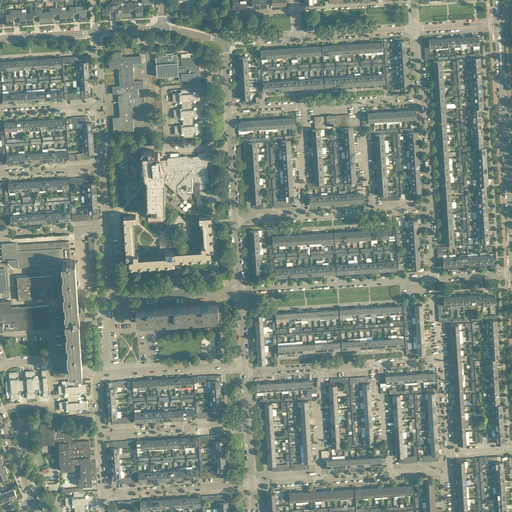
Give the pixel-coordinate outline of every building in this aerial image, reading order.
[(122,0),(112,1),(112,4),(113,11),(115,11),(116,17),(123,16),(122,3),(122,0)] [(138,2),(132,2),(132,10),(135,10),(136,15),(143,15),(143,9),(145,9),(150,9),(149,0),(141,0),(142,2),(138,2)] [(240,8),(239,0),(229,0),(230,5),(233,5),(233,8),(240,8)] [(132,2),(122,3),(123,16),(130,16),(129,10),(132,10),(132,2)] [(113,11),(112,4),(106,4),(106,7),(102,8),(103,18),(110,17),(110,11),(113,11)] [(70,10),(66,10),(67,20),(74,19),(74,13),(77,13),(76,6),(70,6),(70,10)] [(82,6),(76,6),(77,13),(79,13),(80,19),(87,19),(86,13),(89,13),(89,9),(86,9),(82,9),(82,6)] [(50,11),(46,11),(47,21),(54,21),(54,15),(57,15),(56,7),(50,8),(50,11)] [(62,7),(56,7),(57,15),(59,14),(60,20),(67,20),(66,10),(62,10),(62,7)] [(30,12),(26,13),(27,22),(34,22),(34,16),(37,16),(36,8),(30,9),(30,12)] [(42,8),(36,8),(37,16),(39,16),(40,22),(47,21),(46,11),(42,11),(42,8)] [(26,9),(16,10),(16,17),(19,17),(20,23),(27,22),(26,13),(26,9)] [(16,17),(16,10),(10,10),(10,14),(6,14),(7,24),(14,23),(14,17),(16,17)] [(404,38),(394,38),(394,44),(397,44),(398,47),(406,47),(406,44),(406,41),(406,40),(404,41),(404,38)] [(114,60),(109,61),(109,64),(110,68),(119,68),(119,69),(119,71),(121,71),(121,75),(119,75),(120,85),(112,86),(113,93),(120,93),(120,94),(118,95),(119,101),(144,100),(144,96),(139,97),(138,88),(144,88),(143,80),(138,81),(134,81),(133,64),(133,63),(140,63),(147,62),(147,55),(147,49),(145,49),(139,50),(139,55),(129,56),(129,58),(125,58),(125,56),(122,56),(122,51),(114,51),(114,60)] [(157,76),(179,75),(177,58),(177,54),(173,54),(173,52),(168,52),(168,54),(155,55),(157,76)] [(177,58),(179,75),(179,81),(189,80),(189,82),(193,82),(193,80),(195,80),(195,76),(200,76),(198,56),(181,57),(181,58),(177,58)] [(191,88),(186,89),(186,97),(200,96),(200,91),(195,92),(195,91),(191,92),(191,88)] [(172,93),(173,98),(186,97),(186,89),(181,89),(181,92),(177,92),(177,93),(172,93)] [(186,97),(187,105),(192,104),(192,101),(195,102),(196,101),(200,100),(200,96),(186,97)] [(182,102),(182,105),(187,105),(186,97),(173,98),(173,102),(178,102),(178,103),(182,102)] [(120,117),(113,117),(113,122),(113,127),(114,132),(126,131),(134,131),(133,119),(131,120),(130,116),(132,116),(132,113),(133,113),(140,113),(139,104),(145,104),(144,100),(119,101),(120,117)] [(187,105),(187,113),(201,112),(201,107),(196,108),(196,107),(192,108),(192,104),(187,105)] [(178,109),(173,109),(174,114),(187,113),(187,105),(182,105),(182,108),(178,108),(178,109)] [(412,110),(410,110),(410,119),(414,119),(414,120),(416,119),(417,125),(420,125),(419,117),(416,117),(416,110),(415,110),(412,110)] [(187,113),(188,121),(193,120),(193,117),(196,118),(197,117),(201,116),(201,112),(187,113)] [(183,118),(183,121),(188,121),(187,113),(174,114),(174,118),(179,118),(179,119),(183,118)] [(326,116),(326,123),(327,127),(327,126),(337,125),(337,123),(336,122),(336,121),(336,115),(327,116),(327,115),(326,115),(326,116)] [(83,126),(83,129),(93,128),(92,128),(92,125),(93,125),(93,124),(92,124),(92,122),(92,121),(88,116),(85,116),(86,123),(83,123),(84,126),(83,126)] [(188,121),(188,129),(202,128),(202,123),(197,124),(197,123),(193,124),(193,120),(188,121)] [(174,125),(175,130),(188,129),(188,121),(183,121),(183,124),(179,124),(179,125),(174,125)] [(202,128),(188,129),(189,137),(194,136),(194,133),(197,134),(198,133),(202,132),(202,128)] [(188,129),(175,130),(175,134),(180,134),(180,135),(184,134),(184,137),(189,137),(188,129)] [(152,149),(147,149),(143,150),(142,150),(142,153),(141,154),(142,155),(143,161),(142,162),(143,163),(144,169),(143,170),(144,171),(145,174),(144,175),(144,179),(147,182),(147,188),(147,189),(148,190),(147,191),(147,196),(148,196),(147,197),(148,198),(147,199),(147,204),(148,204),(147,206),(147,208),(148,210),(148,214),(148,220),(149,220),(149,219),(150,219),(151,220),(152,220),(152,219),(154,219),(155,220),(156,220),(156,219),(158,219),(159,220),(160,220),(160,219),(162,219),(162,220),(163,220),(163,211),(165,209),(164,208),(164,202),(164,201),(164,200),(163,194),(164,193),(163,192),(163,186),(164,185),(163,184),(163,181),(164,181),(177,193),(178,192),(185,199),(192,192),(193,192),(193,191),(193,180),(197,180),(197,181),(200,184),(199,184),(199,188),(205,188),(206,187),(206,182),(209,182),(207,166),(208,165),(206,152),(199,153),(197,155),(182,157),(181,156),(168,157),(167,159),(167,160),(160,160),(159,160),(159,157),(160,155),(160,153),(158,152),(155,152),(154,149),(152,150),(152,149)] [(136,215),(124,216),(126,259),(129,259),(130,266),(175,263),(175,260),(183,260),(211,258),(211,251),(213,251),(211,216),(206,217),(200,217),(199,217),(199,222),(202,222),(202,227),(204,245),(201,245),(200,244),(199,245),(199,246),(198,246),(198,247),(198,248),(198,249),(198,250),(183,251),(179,251),(178,246),(178,242),(160,243),(161,255),(142,256),(141,255),(141,254),(140,253),(139,252),(138,252),(135,252),(133,226),(133,224),(133,221),(136,220),(136,215)] [(58,263),(63,262),(75,262),(75,261),(76,261),(76,260),(72,260),(72,259),(70,259),(69,241),(57,242),(58,263)] [(18,265),(58,263),(57,242),(17,244),(17,243),(10,243),(11,258),(8,259),(8,260),(9,260),(9,261),(9,262),(10,263),(11,264),(12,264),(12,265),(13,265),(14,265),(15,266),(16,266),(18,265)] [(65,315),(61,315),(61,320),(66,320),(67,320),(70,373),(74,372),(74,375),(74,376),(79,375),(79,374),(82,374),(82,366),(79,320),(85,319),(85,314),(79,314),(78,312),(78,306),(78,304),(75,262),(63,262),(66,306),(66,313),(66,315),(65,315)] [(53,274),(35,276),(35,287),(38,287),(53,286),(53,274)] [(17,277),(18,288),(32,287),(35,287),(35,276),(17,277)] [(54,297),(53,286),(38,287),(39,298),(54,297)] [(32,287),(18,288),(18,299),(33,298),(32,287)] [(191,305),(191,319),(219,317),(219,314),(218,304),(191,306),(191,305)] [(11,307),(0,307),(0,330),(21,329),(24,329),(50,327),(51,327),(49,309),(49,305),(11,307)] [(163,306),(162,306),(163,321),(191,319),(191,305),(190,305),(190,306),(163,307),(163,306)] [(162,307),(136,309),(136,314),(136,322),(163,321),(162,306),(162,307)] [(42,378),(38,378),(39,384),(47,383),(46,369),(41,370),(42,374),(41,375),(42,378)] [(25,379),(22,380),(22,385),(31,384),(30,370),(25,371),(26,376),(24,376),(25,379)] [(34,370),(30,370),(31,384),(39,384),(38,378),(35,379),(35,375),(34,375),(34,370)] [(6,381),(6,386),(14,385),(13,371),(9,372),(9,377),(8,377),(9,380),(6,381)] [(18,371),(13,371),(14,385),(22,385),(22,380),(19,380),(19,376),(18,376),(18,371)] [(58,385),(59,390),(72,389),(72,380),(67,381),(67,384),(63,384),(63,385),(58,385)] [(77,380),(72,380),(72,389),(86,388),(86,383),(81,384),(80,383),(77,384),(77,380)] [(312,380),(306,381),(307,388),(307,393),(312,393),(317,393),(317,392),(316,386),(313,386),(312,380)] [(106,394),(116,393),(116,390),(117,390),(117,387),(115,387),(112,387),(112,382),(106,382),(106,388),(105,388),(106,388),(106,390),(105,390),(106,390),(106,394)] [(48,397),(47,383),(39,384),(39,389),(42,388),(42,392),(43,392),(43,397),(48,397)] [(31,384),(22,385),(23,390),(26,390),(26,393),(27,393),(27,398),(31,398),(31,384)] [(39,384),(31,384),(31,398),(36,398),(36,393),(37,392),(36,389),(39,389),(39,384)] [(14,385),(6,386),(6,391),(10,391),(9,394),(10,394),(11,399),(15,399),(14,385)] [(22,385),(14,385),(15,399),(20,399),(19,394),(20,393),(20,390),(23,390),(22,385)] [(72,389),(73,397),(78,397),(78,393),(81,394),(81,393),(86,392),(86,388),(72,389)] [(67,394),(68,397),(73,397),(72,389),(59,390),(59,394),(64,394),(64,395),(67,394)] [(59,401),(60,406),(73,405),(73,397),(68,397),(68,400),(64,400),(64,401),(59,401)] [(73,397),(73,405),(87,404),(87,400),(82,400),(82,399),(78,400),(78,397),(73,397)] [(87,404),(73,405),(74,413),(79,413),(79,410),(82,410),(82,409),(87,409),(87,404)] [(212,411),(214,411),(217,411),(218,417),(222,417),(222,411),(222,410),(222,407),(222,404),(213,405),(213,408),(212,408),(212,411)] [(73,405),(60,406),(60,410),(65,410),(65,411),(68,410),(69,414),(74,413),(73,405)] [(40,422),(40,423),(42,444),(41,444),(54,443),(58,442),(60,470),(73,469),(73,463),(80,462),(81,477),(78,477),(79,485),(92,485),(90,456),(90,457),(89,448),(90,448),(89,440),(72,441),(71,441),(70,437),(72,437),(72,431),(58,432),(57,423),(53,423),(53,422),(40,422)] [(114,447),(114,442),(109,442),(109,448),(110,448),(110,450),(109,450),(109,451),(110,450),(110,454),(119,453),(119,451),(118,451),(118,447),(117,447),(114,447)] [(111,474),(112,477),(111,477),(111,478),(112,478),(112,482),(116,481),(116,477),(119,477),(121,477),(122,477),(124,477),(124,471),(120,471),(111,472),(111,474)] [(425,482),(425,490),(429,490),(429,491),(434,490),(434,483),(429,483),(429,482),(425,482)] [(13,488),(7,491),(10,498),(16,496),(13,488)] [(7,491),(1,493),(5,501),(10,498),(7,491)] [(65,497),(66,501),(79,500),(79,492),(74,492),(74,496),(70,495),(70,497),(65,497)] [(84,492),(79,492),(79,500),(93,500),(93,495),(88,495),(88,494),(84,495),(84,492)] [(75,506),(75,509),(80,509),(79,500),(66,501),(66,506),(71,505),(71,506),(75,506)] [(79,500),(80,509),(85,508),(85,505),(88,505),(88,504),(93,504),(93,500),(79,500)]
